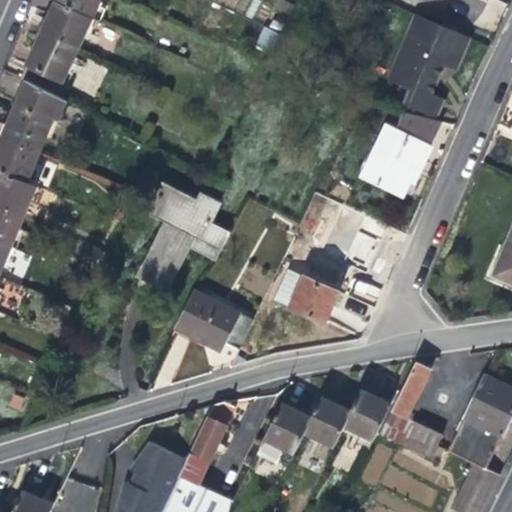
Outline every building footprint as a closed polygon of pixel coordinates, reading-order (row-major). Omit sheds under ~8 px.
[(53,12),(45,30),(81,47),(95,17),(59,0),(53,12)] [(58,0),(59,0),(95,17),(102,0),(58,0)] [(471,0),(415,0),(414,3),(470,31),(481,5),(471,0)] [(473,39),(416,14),(396,58),(405,62),(414,66),(406,82),(415,87),(408,103),(440,116),(447,100),(435,94),(443,77),(447,67),(458,71),(473,39)] [(22,78),(28,81),(59,97),(81,47),(45,30),(38,45),(22,78)] [(405,62),(396,58),(388,74),(397,78),(406,82),(414,66),(405,62)] [(70,102),(59,97),(28,81),(13,116),(5,136),(41,152),(55,119),(61,121),(70,102)] [(387,127),(364,175),(404,194),(412,178),(416,180),(417,176),(431,148),(387,127)] [(0,169),(1,169),(29,181),(41,152),(5,136),(0,147),(0,169)] [(0,170),(0,204),(25,215),(38,185),(29,181),(1,169),(0,170)] [(217,258),(229,233),(212,224),(222,204),(203,194),(198,202),(164,185),(151,212),(167,220),(141,275),(160,285),(169,289),(191,244),(217,258)] [(0,240),(13,245),(25,215),(0,204),(0,240)] [(366,262),(376,242),(360,233),(350,253),(366,262)] [(511,236),(496,275),(511,281),(511,236)] [(0,274),(0,275),(13,245),(0,240),(0,274)] [(289,269),(275,301),(326,324),(334,306),(338,297),(341,291),(289,269)] [(356,281),(352,295),(374,302),(379,288),(356,281)] [(241,348),(255,320),(198,291),(178,329),(213,348),(222,353),(228,341),(241,348)] [(418,363),(382,433),(433,458),(445,436),(420,423),(410,418),(433,371),(418,363)] [(458,511),(482,511),(501,474),(488,468),(511,420),(511,385),(487,373),(449,451),(476,465),(454,510),(458,511)] [(363,389),(353,411),(346,425),(375,440),(393,404),(377,396),(363,389)] [(324,396),(313,417),(306,432),(335,447),(346,425),(353,411),(340,404),(324,396)] [(295,453),(306,432),(313,417),(297,409),(283,403),(265,438),(295,453)] [(213,407),(192,452),(181,475),(201,485),(221,442),(236,410),(227,405),(213,407)] [(164,511),(181,475),(192,452),(168,440),(157,463),(133,511),(164,511)] [(376,486),(392,450),(377,443),(361,479),(376,486)] [(235,501),(201,485),(181,475),(164,511),(229,511),(231,509),(235,501)] [(25,491),(14,511),(51,511),(55,506),(37,497),(25,491)]
